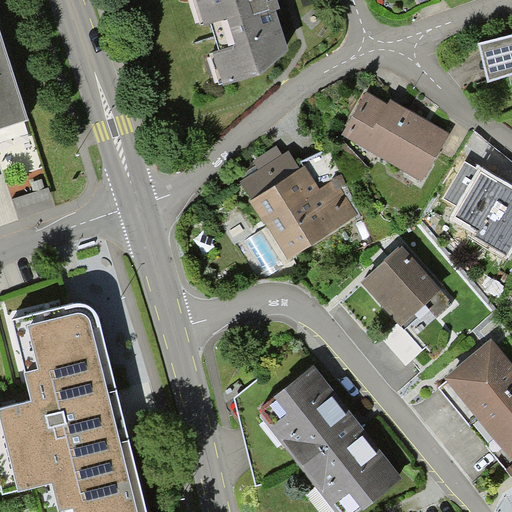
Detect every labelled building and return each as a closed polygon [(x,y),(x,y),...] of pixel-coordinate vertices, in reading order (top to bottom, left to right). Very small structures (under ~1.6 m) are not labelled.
[(193,0),(203,32),(211,29),(218,51),(208,54),(220,94),(260,81),(288,55),(271,0),(193,0)] [(0,135),(29,126),(0,35),(0,135)] [(511,39),(478,48),(488,88),(511,80),(511,39)] [(388,106),(367,94),(343,136),(422,182),(449,136),(390,102),(388,106)] [(245,182),(239,186),(289,261),(359,215),(343,189),(348,186),(342,177),(320,191),(305,168),(301,170),(289,152),(283,156),(277,147),(253,162),(256,167),(241,177),(245,182)] [(511,246),(511,190),(482,172),(457,215),(511,247),(511,246)] [(453,305),(403,250),(362,287),(402,331),(427,309),(437,320),(453,305)] [(76,310),(12,326),(32,408),(0,414),(0,490),(3,501),(52,490),(57,511),(146,511),(101,323),(98,317),(92,312),(85,309),(76,310)] [(511,460),(511,367),(491,342),(444,381),(511,461),(511,460)] [(315,371),(257,417),(332,511),(364,511),(402,482),(315,371)]
